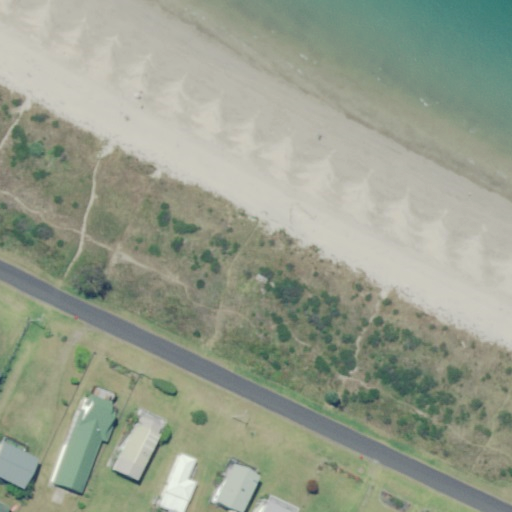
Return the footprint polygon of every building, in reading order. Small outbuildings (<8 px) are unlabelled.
[(104,405),(85,396),(46,483),(74,495),(97,441),(101,443),(112,417),(100,412),(104,405)] [(153,427),(158,429),(161,423),(135,411),(106,470),(129,481),(152,435),(150,434),(153,427)] [(29,461),(0,446),(0,483),(15,490),(29,461)] [(179,511),(190,483),(182,480),(190,460),(174,455),(154,506),(163,510),(162,511),(179,511)] [(233,511),(251,476),(225,464),(207,502),(227,511),(233,511)] [(291,511),(292,510),(262,496),(260,501),(258,500),(252,511),(291,511)]
